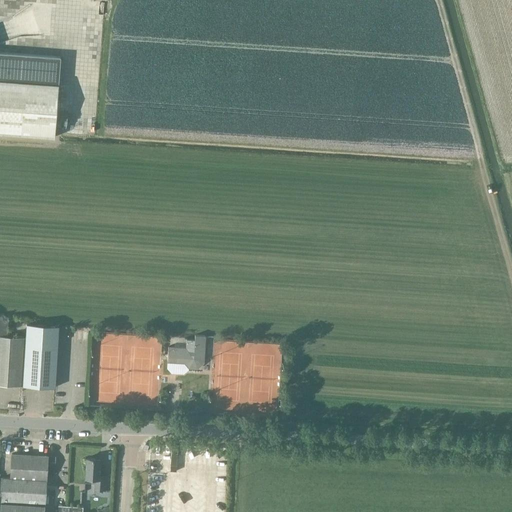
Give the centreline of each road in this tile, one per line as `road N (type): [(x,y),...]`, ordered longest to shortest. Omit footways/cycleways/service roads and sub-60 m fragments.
road 1 (unclassified): [(132,429),(511,446)]
road 2 (unclassified): [(132,429),(0,421)]
